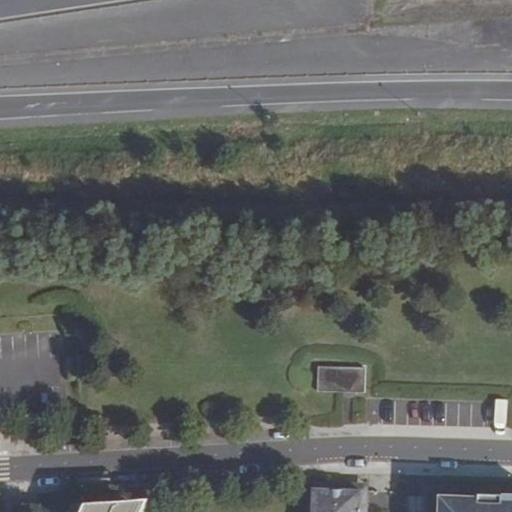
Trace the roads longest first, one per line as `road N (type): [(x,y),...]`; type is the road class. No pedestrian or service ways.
road 1 (residential): [(511,452),(364,446),(0,470)]
road 2 (trunk): [(0,107),(511,91)]
